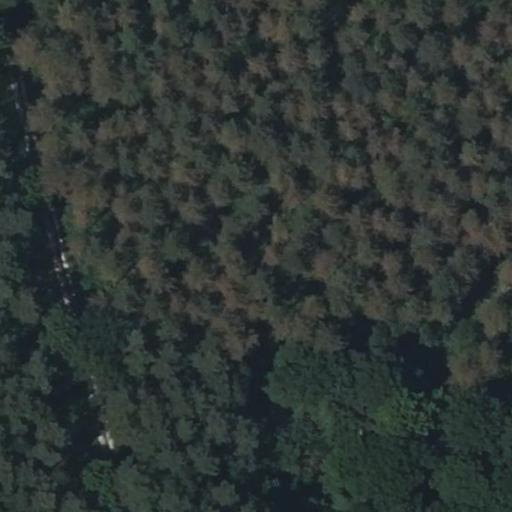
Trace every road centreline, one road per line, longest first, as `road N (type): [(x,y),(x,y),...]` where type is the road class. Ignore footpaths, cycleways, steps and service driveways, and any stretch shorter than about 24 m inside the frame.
road 1 (track): [(0,36),(119,511)]
road 2 (track): [(70,317),(162,357),(232,421),(255,511)]
